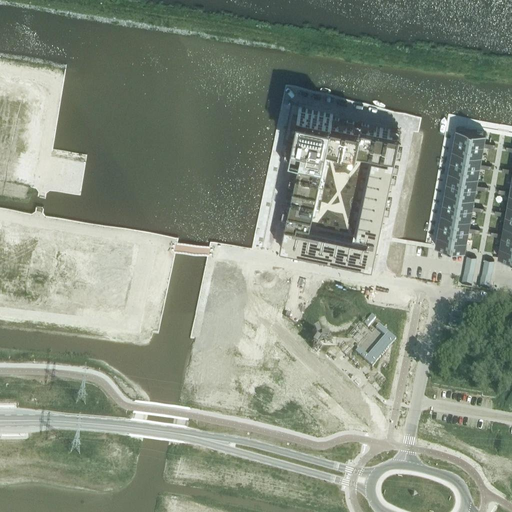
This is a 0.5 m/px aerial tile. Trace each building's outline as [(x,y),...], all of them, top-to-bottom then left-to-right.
[(0,80),(0,143),(13,146),(7,181),(30,184),(46,88),(0,80)] [(332,117),(333,114),(299,107),(290,147),(300,149),(280,246),(372,266),(400,131),(332,117)] [(456,127),(454,138),(469,141),(471,130),(465,129),(466,128),(459,126),(459,128),(456,127)] [(471,130),(469,141),(484,144),(484,142),(486,133),(483,132),(483,131),(477,130),(476,131),(471,130)] [(454,138),(452,149),(467,152),(469,141),(454,138)] [(469,141),(467,152),(482,154),(483,146),(484,144),(469,141)] [(452,149),(450,160),(465,162),(467,152),(452,149)] [(467,152),(465,162),(480,165),(480,163),(482,154),(467,152)] [(450,160),(448,171),(463,173),(465,162),(450,160)] [(465,162),(463,173),(478,176),(480,167),(480,165),(465,162)] [(448,171),(446,181),(461,184),(463,173),(448,171)] [(463,173),(461,184),(476,186),(476,184),(478,176),(463,173)] [(446,181),(445,192),(459,194),(461,184),(446,181)] [(461,184),(459,194),(474,197),(476,188),(476,186),(461,184)] [(445,192),(443,203),(458,205),(459,194),(445,192)] [(459,194),(458,205),(472,208),(473,206),(474,197),(459,194)] [(443,203),(441,213),(456,216),(458,205),(443,203)] [(458,205),(456,216),(470,218),(472,210),(472,208),(458,205)] [(441,213),(439,224),(454,227),(456,216),(441,213)] [(505,216),(503,224),(511,225),(511,214),(505,214),(505,216)] [(456,216),(454,227),(469,229),(469,227),(470,218),(456,216)] [(439,224),(437,235),(452,237),(454,227),(439,224)] [(502,233),(502,235),(511,236),(511,225),(503,224),(502,233)] [(454,227),(452,237),(467,240),(468,231),(469,229),(454,227)] [(437,235),(435,246),(450,248),(452,237),(437,235)] [(501,237),(500,246),(511,247),(511,236),(502,235),(501,237)] [(452,237),(450,248),(465,251),(467,240),(452,237)] [(511,247),(500,246),(498,257),(511,259),(511,247)] [(359,349),(356,353),(372,367),(380,358),(389,347),(396,339),(379,325),(376,329),(385,337),(382,341),(373,351),(368,357),(359,349)]
